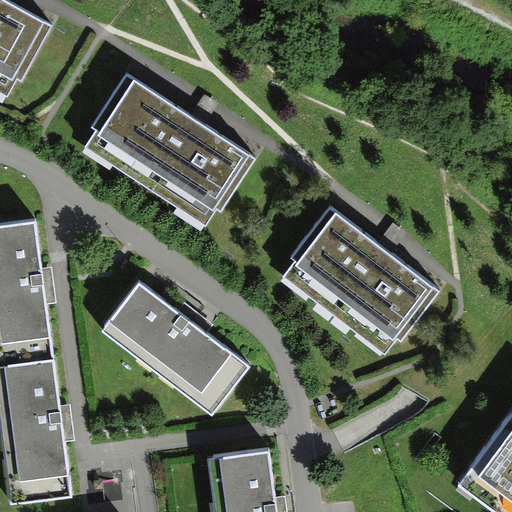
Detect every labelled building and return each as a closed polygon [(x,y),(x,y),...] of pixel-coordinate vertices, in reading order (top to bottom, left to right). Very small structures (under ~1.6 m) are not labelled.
[(0,99),(7,103),(45,35),(0,9),(0,99)] [(92,133),(206,208),(248,145),(134,70),(92,133)] [(290,263),(384,335),(430,275),(336,203),(290,263)] [(33,212),(0,215),(0,385),(13,488),(68,481),(33,212)] [(104,321),(211,401),(247,352),(140,273),(104,321)] [(511,511),(511,409),(458,482),(498,511),(511,511)] [(212,445),(220,511),(276,511),(267,438),(212,445)]
